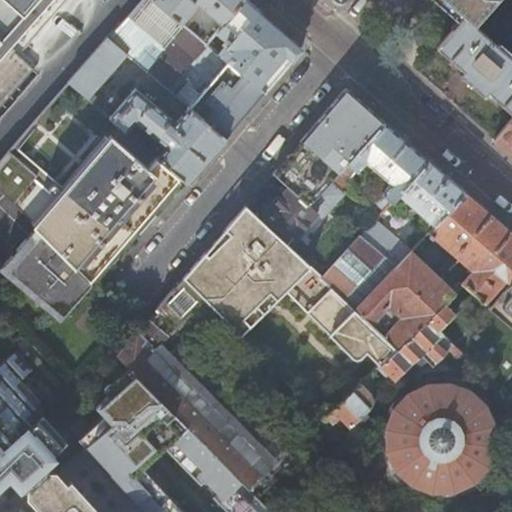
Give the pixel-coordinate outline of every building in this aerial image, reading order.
[(0,0),(0,107),(34,70),(9,47),(50,0),(0,0)] [(242,118),(263,93),(217,54),(205,43),(197,36),(179,22),(153,0),(139,0),(106,38),(126,54),(188,107),(225,138),(242,118)] [(222,24),(243,0),(153,0),(179,22),(197,3),(222,24)] [(275,25),(245,0),(243,0),(222,24),(219,28),(215,32),(227,42),(217,54),(263,93),(286,67),(301,48),(275,25)] [(432,0),(458,23),(463,17),(443,0),(432,0)] [(443,0),(463,17),(458,23),(437,48),(462,70),(459,74),(484,96),(489,93),(511,113),(511,58),(507,55),(509,52),(505,48),(499,43),(495,45),(475,28),(499,0),(443,0)] [(219,28),(210,21),(197,36),(205,43),(215,32),(219,28)] [(126,54),(106,38),(68,82),(87,98),(126,54)] [(347,162),(383,121),(364,104),(345,87),(274,172),(291,187),(309,204),(329,182),(347,162)] [(206,159),(225,138),(188,107),(178,118),(164,105),(160,109),(134,88),(110,116),(128,132),(137,122),(165,145),(156,156),(179,175),(187,182),(206,159)] [(511,118),(495,139),(508,150),(511,153),(511,118)] [(398,194),(428,160),(407,142),(383,121),(347,162),(356,170),(365,159),(387,179),(391,183),(382,194),(390,201),(398,194)] [(146,167),(110,136),(63,188),(13,145),(0,160),(0,192),(36,230),(87,281),(86,282),(89,285),(90,283),(88,282),(179,175),(156,156),(146,167)] [(433,225),(464,192),(447,177),(428,160),(398,194),(433,225)] [(309,204),(291,187),(276,203),(273,199),(269,200),(262,210),(266,214),(265,216),(291,239),(316,211),(317,211),(322,215),(342,193),(329,182),(309,204)] [(510,284),(511,282),(511,234),(488,213),(464,192),(433,225),(428,232),(414,246),(410,252),(396,267),(360,236),(322,278),(396,349),(398,350),(444,305),(459,290),(454,285),(450,289),(449,288),(440,279),(464,257),(477,268),(464,283),(484,302),(495,291),(497,286),(503,279),(510,284)] [(381,364),(396,349),(322,278),(244,206),(207,249),(184,276),(212,303),(242,332),(286,288),(354,356),(361,356),(368,350),(381,364)] [(396,267),(410,252),(374,220),(360,236),(396,267)] [(428,232),(422,226),(408,241),(414,246),(428,232)] [(63,317),(89,285),(86,282),(87,281),(36,230),(0,270),(0,272),(48,312),(53,308),(63,317)] [(188,327),(212,303),(184,276),(154,312),(169,327),(179,318),(188,327)] [(454,313),(444,305),(398,350),(396,349),(381,364),(379,367),(392,381),(421,353),(431,363),(452,344),(436,330),(454,313)] [(278,431),(273,436),(233,396),(222,408),(210,395),(218,386),(174,343),(164,351),(156,342),(162,335),(148,320),(140,328),(117,354),(245,485),(289,442),(278,431)] [(52,409),(145,511),(271,511),(117,354),(111,349),(52,409)] [(0,486),(11,476),(26,493),(30,493),(30,501),(39,511),(93,511),(71,487),(67,490),(56,476),(48,476),(47,472),(42,466),(48,461),(43,455),(57,443),(31,414),(40,405),(20,382),(33,370),(18,353),(0,369),(0,486)] [(471,384),(449,377),(424,377),(424,382),(403,390),(387,405),(388,408),(384,426),(380,426),(380,451),(392,476),(409,491),(430,499),(455,498),(477,488),(480,490),(497,472),(494,468),(502,447),(499,421),(490,401),(471,384)] [(316,394),(322,388),(319,384),(312,391),(316,394)] [(372,396),(361,384),(327,416),(333,422),(340,416),(350,426),(370,408),(373,401),(372,396)]
